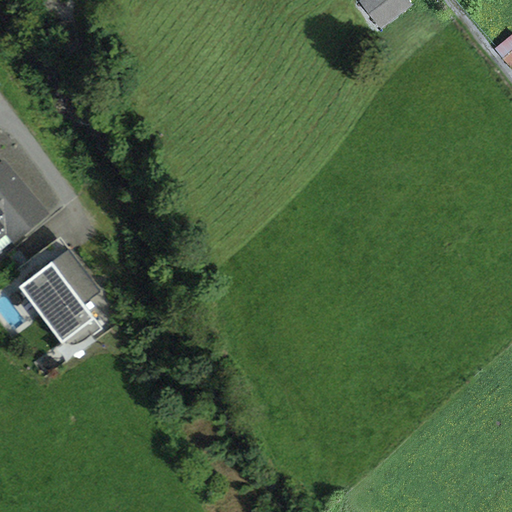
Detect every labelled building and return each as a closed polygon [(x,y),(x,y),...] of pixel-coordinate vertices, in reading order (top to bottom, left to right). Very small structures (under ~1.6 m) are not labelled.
[(384,26),(396,15),(384,0),(367,0),(365,2),(384,26)] [(384,0),(396,15),(410,5),(406,0),(384,0)] [(511,38),(499,48),(511,63),(511,38)] [(14,238),(45,213),(4,163),(0,165),(0,221),(6,229),(14,238)] [(26,281),(69,248),(60,236),(19,268),(17,270),(26,281)] [(79,297),(92,279),(69,248),(26,281),(19,286),(62,342),(85,325),(93,335),(102,328),(79,297)] [(62,342),(70,353),(93,335),(85,325),(62,342)]
